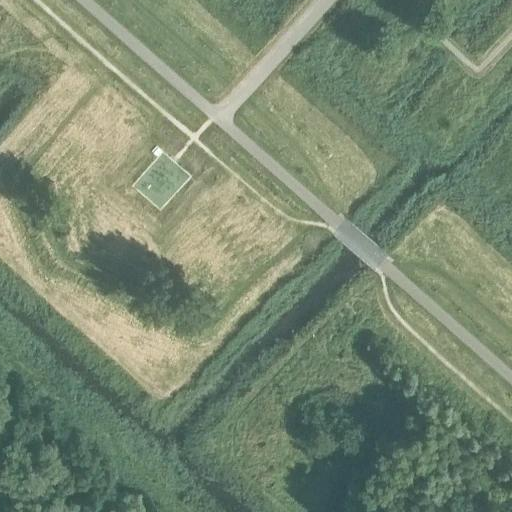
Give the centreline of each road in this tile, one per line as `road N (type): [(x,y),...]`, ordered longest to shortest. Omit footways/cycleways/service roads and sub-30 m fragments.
road 1 (unknown): [(127,0),(318,169),(340,228)]
road 2 (unknown): [(384,265),(421,267),(511,344)]
